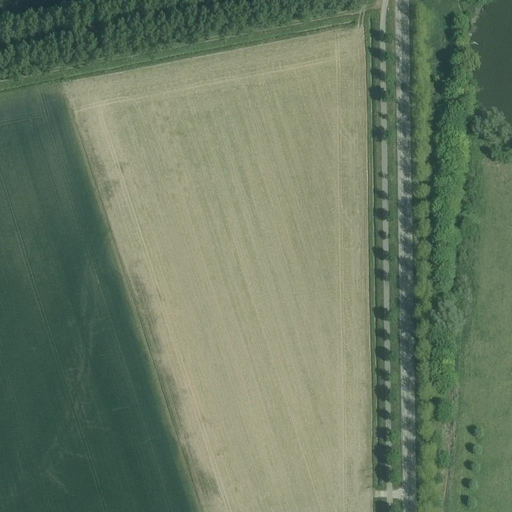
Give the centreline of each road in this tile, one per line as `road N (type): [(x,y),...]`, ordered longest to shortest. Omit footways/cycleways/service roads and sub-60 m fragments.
road 1 (tertiary): [(407,511),(402,0)]
road 2 (track): [(360,0),(350,10),(0,78)]
road 3 (unclassified): [(0,35),(187,0)]
